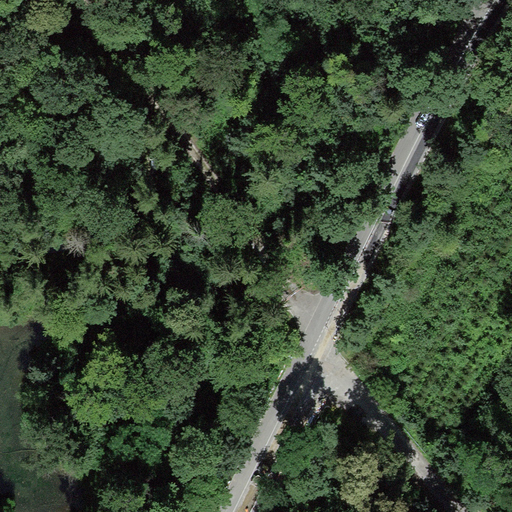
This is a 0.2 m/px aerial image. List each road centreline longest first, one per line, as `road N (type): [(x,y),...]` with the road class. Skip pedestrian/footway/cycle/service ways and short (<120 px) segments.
road 1 (tertiary): [(230,511),(496,0)]
road 2 (track): [(77,0),(318,330)]
